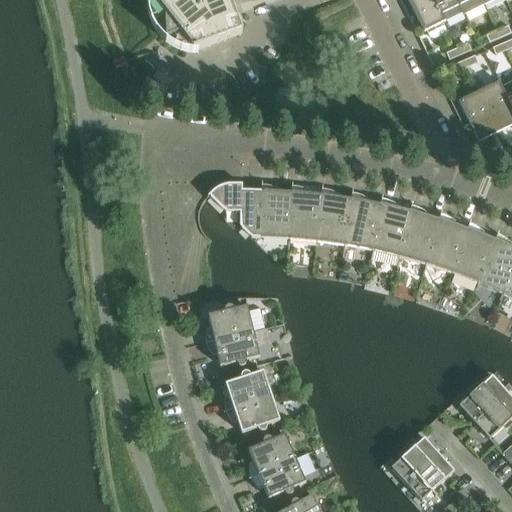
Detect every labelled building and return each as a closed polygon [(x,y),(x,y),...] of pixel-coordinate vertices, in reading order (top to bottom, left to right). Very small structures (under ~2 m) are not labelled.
[(150,0),(151,0),(151,1),(164,17),(165,43),(180,38),(192,54),(191,54),(192,55),(242,37),(228,0),(150,0)] [(445,24),(441,17),(440,17),(431,0),(406,0),(423,34),(425,33),(428,40),(432,41),(445,35),(446,31),(443,24),(445,24)] [(431,0),(440,17),(441,17),(445,24),(463,15),(455,0),(431,0)] [(455,0),(463,15),(465,17),(484,8),(480,0),(455,0)] [(508,28),(497,33),(500,40),(511,35),(508,28)] [(489,45),(500,40),(497,33),(486,38),(489,45)] [(511,50),(511,41),(503,45),(506,53),(511,50)] [(506,53),(503,45),(492,50),(495,57),(506,53)] [(468,46),(457,50),(460,58),(471,53),(468,46)] [(449,62),(460,58),(457,50),(446,55),(449,62)] [(478,65),(474,58),(463,63),(467,70),(478,65)] [(467,70),(463,63),(452,67),(456,75),(467,70)] [(496,131),(511,123),(511,115),(500,90),(501,89),(499,84),(478,94),(496,131)] [(500,90),(511,115),(511,84),(501,89),(500,90)] [(496,131),(478,94),(458,104),(476,141),(496,131)] [(251,241),(261,240),(263,193),(261,193),(242,193),(242,186),(231,186),(228,187),(224,187),(222,188),(220,188),(217,190),(213,192),(212,194),(205,201),(206,202),(209,199),(225,215),(237,215),(239,217),(239,229),(251,241)] [(261,240),(289,242),(293,195),(291,194),(261,192),(261,193),(263,193),(261,240)] [(289,242),(317,244),(323,197),(321,197),(291,194),(293,195),(289,242)] [(317,244),(344,248),(352,202),(350,201),(321,196),(321,197),(323,197),(317,244)] [(344,248),(371,253),(382,207),(380,207),(350,200),(350,201),(352,202),(344,248)] [(371,253),(399,260),(410,214),(409,213),(380,206),(380,207),(382,207),(371,253)] [(399,260),(425,267),(440,222),(438,222),(409,213),(410,214),(399,260)] [(425,267),(452,276),(468,232),(467,231),(439,221),(438,222),(440,222),(425,267)] [(452,276),(478,286),(496,243),(495,242),(467,230),(467,231),(468,232),(452,276)] [(478,286),(503,297),(511,278),(511,249),(495,241),(495,242),(496,243),(478,286)] [(511,278),(503,297),(511,301),(511,278)] [(223,313),(224,315),(207,318),(210,330),(207,331),(210,345),(253,335),(247,309),(233,312),(233,311),(232,310),(231,309),(230,309),(229,309),(228,309),(227,309),(226,309),(225,310),(224,311),(224,312),(223,313)] [(259,360),(253,335),(210,345),(213,358),(217,357),(219,369),(236,366),(236,367),(237,368),(238,368),(239,369),(240,369),(241,369),(242,369),(243,369),(244,368),(245,367),(245,366),(245,364),(245,363),(259,360)] [(240,381),(240,382),(224,387),(228,399),(225,400),(229,413),(271,399),(263,374),(250,379),(249,377),(248,376),(246,375),(245,375),(244,375),(243,376),(242,376),(241,377),(240,378),(240,379),(240,381)] [(474,425),(507,395),(492,379),(480,389),(476,384),(467,392),(472,397),(458,409),(474,425)] [(511,421),(511,401),(507,395),(474,425),(489,442),(502,430),(506,435),(511,429),(511,423),(511,422),(511,421)] [(279,424),(271,399),(229,413),(234,426),(237,425),(241,436),(257,431),(257,432),(258,433),(259,434),(260,435),(261,435),(262,435),(264,434),(265,434),(265,433),(266,432),(266,430),(266,429),(266,428),(279,424)] [(262,446),(263,447),(247,453),(252,465),(249,466),(254,479),(295,461),(284,438),(272,443),(271,442),(270,441),(269,440),(268,440),(267,440),(266,440),(265,441),(264,441),(263,442),(262,443),(262,444),(262,446)] [(390,471),(406,487),(439,457),(423,441),(410,453),(406,448),(397,456),(402,460),(390,471)] [(454,474),(439,457),(406,487),(421,504),(432,494),(436,498),(445,491),(441,486),(454,474)] [(305,485),(295,461),(254,479),(260,491),(263,490),(268,501),(283,495),(284,496),(285,497),(286,497),(287,498),(288,498),(289,498),(290,497),(291,496),(292,495),(293,494),(293,493),(293,492),(292,491),(305,485)] [(290,509),(290,510),(286,511),(318,511),(311,498),(299,505),(299,504),(298,503),(297,503),(295,502),(294,502),(293,503),(292,503),(291,504),(290,505),(290,506),(290,507),(290,509)]
